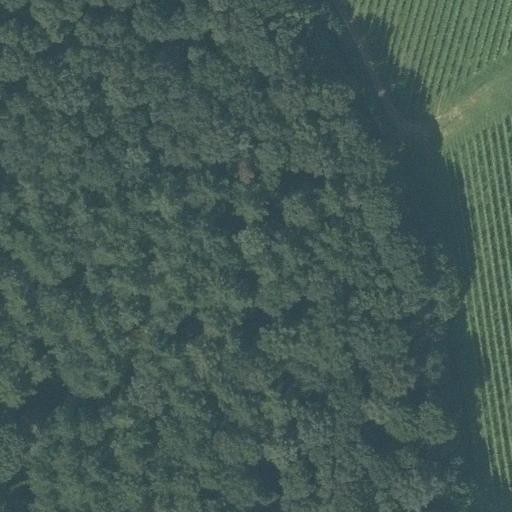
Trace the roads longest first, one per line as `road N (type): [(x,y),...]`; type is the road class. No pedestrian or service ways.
road 1 (track): [(465,511),(461,408),(419,253),(389,173),(290,0)]
road 2 (track): [(0,160),(389,173)]
